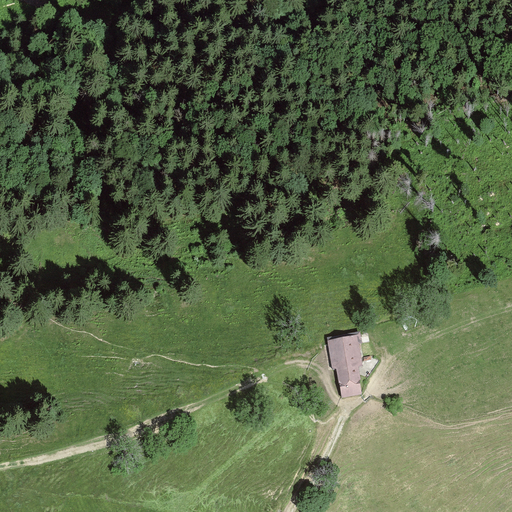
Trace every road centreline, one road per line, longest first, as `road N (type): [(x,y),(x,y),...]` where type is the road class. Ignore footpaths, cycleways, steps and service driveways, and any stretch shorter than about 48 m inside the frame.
road 1 (track): [(268,373),(118,439),(0,466)]
road 2 (track): [(347,410),(398,353),(433,332),(511,308)]
road 3 (track): [(25,0),(90,28),(140,0)]
